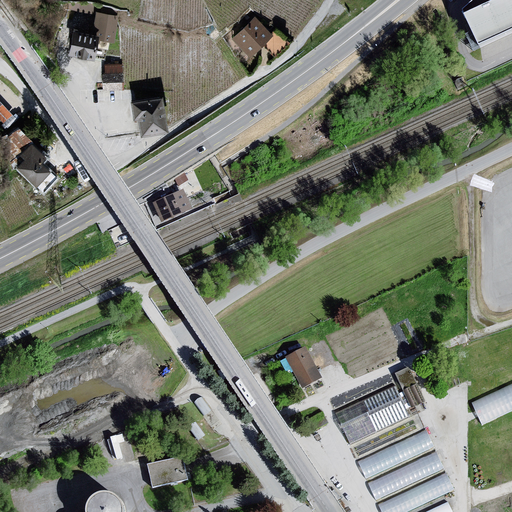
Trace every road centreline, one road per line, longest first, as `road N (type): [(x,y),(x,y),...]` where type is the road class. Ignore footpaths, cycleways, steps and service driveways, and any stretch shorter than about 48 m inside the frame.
road 1 (tertiary): [(330,511),(0,27)]
road 2 (primary): [(397,0),(224,127),(0,258)]
road 3 (unclassified): [(511,152),(339,234),(170,340)]
road 4 (residential): [(116,163),(292,48),(327,0)]
road 5 (unclassified): [(295,511),(170,340)]
road 6 (unclassified): [(170,340),(139,292),(127,287),(0,344)]
road 7 (track): [(511,323),(321,398)]
road 8 (track): [(466,174),(476,317),(498,328)]
